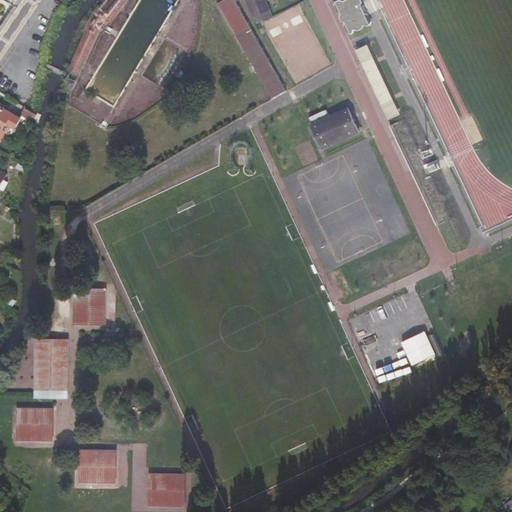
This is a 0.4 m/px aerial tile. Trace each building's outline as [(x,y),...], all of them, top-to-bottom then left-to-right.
[(126,0),(110,0),(94,21),(91,19),(77,46),(80,49),(65,86),(74,90),(96,38),(126,0)] [(223,0),(219,3),(271,98),(285,91),(235,0),(223,0)] [(272,14),(265,0),(249,0),(257,19),(272,14)] [(362,6),(362,0),(335,0),(335,1),(335,5),(338,8),(341,11),(340,16),(342,18),(343,19),(346,25),(347,29),(349,31),(352,30),(356,28),(361,27),(367,23),(371,23),(371,22),(371,18),(368,16),(365,13),(363,9),(362,6)] [(398,113),(367,44),(358,48),(390,117),(398,113)] [(73,96),(67,93),(63,101),(68,104),(73,96)] [(14,114),(0,106),(0,140),(1,141),(6,133),(4,132),(9,124),(17,129),(24,117),(30,120),(34,115),(26,109),(22,115),(16,111),(14,114)] [(321,148),(358,133),(347,111),(329,118),(326,111),(309,118),(321,148)] [(0,191),(1,190),(4,192),(9,182),(6,180),(8,175),(0,170),(1,168),(0,166),(0,191)] [(105,328),(104,296),(74,297),(76,329),(105,328)] [(436,354),(425,331),(401,342),(411,364),(436,354)] [(37,393),(70,392),(69,346),(36,347),(37,393)] [(52,447),(51,417),(18,419),(19,448),(52,447)] [(118,488),(117,460),(84,461),(84,490),(118,488)] [(187,510),(184,483),(154,483),(155,510),(187,510)]
